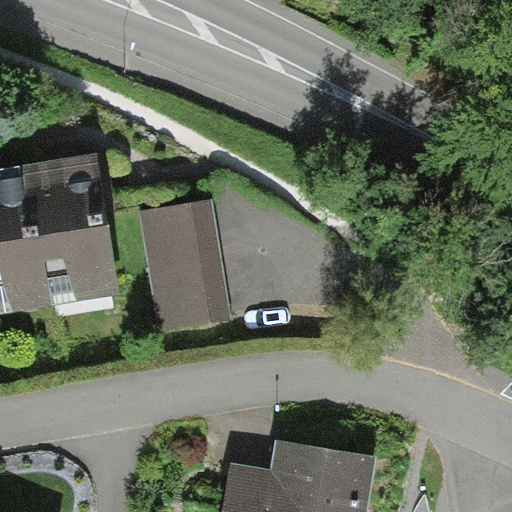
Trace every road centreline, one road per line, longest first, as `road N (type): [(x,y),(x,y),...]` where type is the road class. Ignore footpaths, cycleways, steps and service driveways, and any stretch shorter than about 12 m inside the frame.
road 1 (residential): [(0,417),(256,375),(319,376),(388,384),(511,429)]
road 2 (primary): [(128,0),(227,41),(511,187)]
